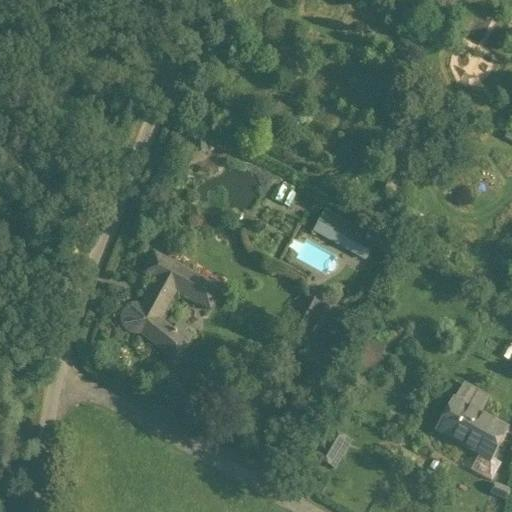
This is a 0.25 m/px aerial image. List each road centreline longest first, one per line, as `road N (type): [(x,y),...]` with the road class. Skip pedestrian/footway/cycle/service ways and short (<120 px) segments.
road 1 (unclassified): [(204,0),(56,371)]
road 2 (unclassified): [(300,511),(56,371)]
road 3 (unclassified): [(56,371),(39,511)]
